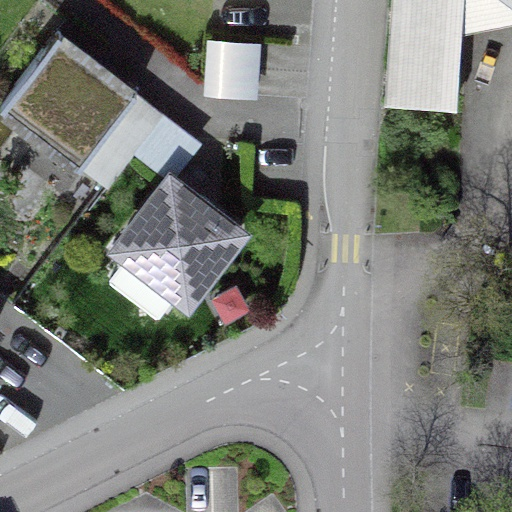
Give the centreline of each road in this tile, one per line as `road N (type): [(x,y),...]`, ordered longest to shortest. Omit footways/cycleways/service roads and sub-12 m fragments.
road 1 (residential): [(348,0),(341,384)]
road 2 (residential): [(341,384),(277,386),(195,408),(0,505)]
road 3 (residential): [(341,384),(340,511)]
